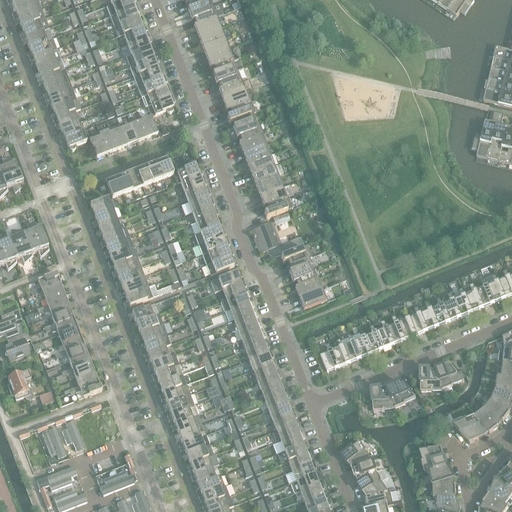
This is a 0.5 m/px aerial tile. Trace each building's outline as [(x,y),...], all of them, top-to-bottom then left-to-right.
[(10,0),(14,9),(32,2),(37,0),(36,0),(10,0)] [(18,19),(36,12),(41,10),(37,0),(32,2),(14,9),(18,19)] [(110,18),(134,9),(130,0),(127,0),(112,6),(106,8),(110,18)] [(203,0),(189,5),(191,11),(187,12),(189,17),(212,8),(209,0),(203,0)] [(441,0),(438,6),(447,12),(454,0),(441,0)] [(454,0),(447,12),(457,18),(460,13),(465,16),(474,2),(470,0),(454,0)] [(197,26),(216,19),(212,8),(189,17),(191,23),(195,21),(197,26)] [(134,9),(110,18),(114,28),(120,26),(138,19),(134,9)] [(41,10),(36,12),(18,19),(22,30),(45,20),(41,10)] [(138,19),(120,26),(114,28),(118,38),(124,36),(141,29),(138,19)] [(216,19),(197,26),(193,27),(198,39),(221,30),(216,19)] [(26,40),(43,33),(46,32),(49,31),(45,20),(22,30),(26,40)] [(141,29),(124,36),(128,47),(145,40),(141,29)] [(225,40),(221,30),(198,39),(202,49),(225,40)] [(29,50),(43,44),(50,42),(52,38),(50,32),(46,32),(43,33),(26,40),(29,50)] [(132,57),(149,50),(145,40),(128,47),(132,57)] [(206,60),(229,51),(225,40),(202,49),(206,60)] [(33,60),(51,53),(57,51),(53,41),(50,42),(43,44),(29,50),(33,60)] [(496,49),(494,60),(511,64),(511,53),(511,52),(496,49)] [(149,50),(132,57),(135,67),(153,60),(149,50)] [(37,70),(55,63),(61,61),(57,51),(51,53),(33,60),(37,70)] [(213,70),(233,62),(229,51),(206,60),(210,71),(213,70)] [(134,79),(139,77),(157,70),(153,60),(135,67),(130,69),(134,79)] [(511,64),(494,60),(491,70),(511,75),(511,64)] [(41,80),(59,73),(65,71),(61,61),(55,63),(37,70),(41,80)] [(233,62),(213,70),(215,75),(212,76),(214,81),(237,72),(233,62)] [(157,70),(139,77),(134,79),(137,89),(143,87),(161,80),(157,70)] [(511,75),(491,70),(489,81),(511,86),(511,75)] [(45,90),(63,83),(68,81),(65,71),(59,73),(41,80),(45,90)] [(221,90),(241,83),(237,72),(214,81),(216,87),(219,85),(221,90)] [(161,80),(143,87),(137,89),(141,99),(147,97),(165,90),(161,80)] [(68,81),(63,83),(45,90),(49,100),(72,91),(68,81)] [(511,86),(489,81),(486,91),(511,97),(511,86)] [(241,83),(221,90),(218,91),(222,103),(245,94),(241,83)] [(165,90),(147,97),(141,99),(145,109),(147,108),(169,100),(165,90)] [(53,110),(71,103),(76,101),(72,91),(49,100),(53,110)] [(483,102),(490,104),(511,109),(511,97),(486,91),(483,102)] [(245,94),(222,103),(227,114),(230,112),(251,104),(251,103),(249,104),(245,94)] [(173,111),(169,100),(147,108),(151,117),(154,116),(155,118),(166,114),(167,115),(168,116),(169,116),(170,116),(171,116),(171,115),(172,115),(172,114),(173,114),(173,113),(173,112),(173,111)] [(71,103),(53,110),(57,120),(75,113),(80,111),(76,101),(71,103)] [(251,104),(230,112),(232,117),(227,119),(229,125),(234,123),(254,116),(254,115),(256,115),(251,104)] [(79,124),(75,113),(57,120),(61,130),(79,124)] [(488,161),(499,115),(494,113),(492,123),(485,122),(482,136),(476,135),(472,151),(478,152),(476,158),(488,161)] [(499,115),(488,161),(498,163),(507,127),(501,126),(504,116),(499,115)] [(254,116),(234,123),(236,128),(233,129),(235,135),(258,126),(254,116)] [(141,122),(147,139),(158,135),(151,118),(141,122)] [(147,139),(141,122),(130,126),(137,143),(147,139)] [(82,134),(79,124),(61,130),(64,141),(82,134)] [(120,130),(127,147),(137,143),(130,126),(120,130)] [(258,126),(235,135),(237,140),(240,139),(242,144),(262,136),(258,126)] [(511,128),(507,127),(498,163),(509,166),(511,152),(511,128)] [(127,147),(120,130),(110,134),(117,151),(127,147)] [(82,134),(64,141),(69,151),(69,152),(70,152),(70,153),(71,153),(72,153),(73,153),(74,153),(75,152),(75,151),(76,150),(76,149),(75,148),(86,144),(86,142),(89,141),(86,132),(82,134)] [(100,138),(107,155),(117,151),(110,134),(100,138)] [(262,136),(242,144),(239,145),(243,156),(266,147),(262,136)] [(107,155),(100,138),(90,142),(96,159),(107,155)] [(247,167),(270,158),(266,147),(243,156),(247,167)] [(270,158),(247,167),(251,177),(274,168),(270,158)] [(156,163),(163,180),(173,176),(170,168),(168,161),(167,159),(156,163)] [(0,172),(3,180),(19,173),(14,160),(1,160),(4,167),(0,168),(0,172)] [(153,184),(163,180),(156,163),(146,167),(153,184)] [(181,184),(198,177),(194,167),(194,166),(193,166),(193,165),(192,165),(191,165),(190,165),(189,165),(188,166),(188,167),(187,168),(187,169),(188,170),(177,174),(177,176),(174,177),(177,186),(181,184)] [(255,188),(278,179),(283,177),(279,166),(274,168),(251,177),(255,188)] [(143,188),(153,184),(146,167),(136,171),(143,188)] [(133,192),(143,188),(136,171),(126,174),(133,192)] [(19,173),(3,180),(7,190),(12,188),(15,195),(24,187),(19,173)] [(123,196),(133,192),(126,174),(116,178),(123,196)] [(185,194),(202,187),(198,177),(181,184),(185,194)] [(123,196),(116,178),(105,182),(112,200),(123,196)] [(259,198),(282,190),(278,179),(255,188),(259,198)] [(3,180),(0,180),(0,200),(8,193),(7,190),(3,180)] [(202,187),(185,194),(189,204),(206,198),(202,187)] [(282,190),(259,198),(264,210),(267,208),(286,200),(282,190)] [(206,198),(189,204),(192,215),(210,208),(206,198)] [(267,208),(269,213),(264,215),(266,221),(293,211),(288,199),(286,200),(267,208)] [(94,218),(112,211),(116,209),(115,207),(113,203),(113,201),(109,202),(108,200),(97,204),(96,203),(95,203),(95,202),(94,202),(93,202),(92,203),(91,203),(90,204),(90,205),(90,206),(90,207),(94,218)] [(192,215),(196,225),(214,218),(210,208),(192,215)] [(98,228),(116,221),(112,211),(94,218),(98,228)] [(214,218),(196,225),(191,227),(195,237),(200,235),(218,228),(214,218)] [(120,231),(116,221),(98,228),(102,238),(120,231)] [(260,255),(269,252),(273,260),(300,249),(297,240),(280,247),(272,225),(251,233),(260,255)] [(28,245),(44,239),(39,226),(27,226),(29,232),(24,234),(24,235),(28,245)] [(218,228),(200,235),(195,237),(199,247),(204,245),(222,238),(218,228)] [(106,248),(124,241),(129,239),(126,229),(120,231),(102,238),(106,248)] [(12,251),(28,245),(24,235),(24,234),(23,232),(10,232),(13,239),(8,241),(12,251)] [(0,255),(12,251),(8,241),(7,238),(0,238),(0,255)] [(222,238),(204,245),(199,247),(202,257),(208,255),(226,248),(222,238)] [(44,239),(28,245),(32,256),(37,254),(40,260),(49,252),(44,239)] [(110,258),(128,251),(133,249),(129,239),(124,241),(106,248),(110,258)] [(28,245),(12,251),(16,262),(21,260),(24,267),(33,258),(32,256),(28,245)] [(226,248),(208,255),(202,257),(206,267),(230,258),(226,248)] [(290,268),(312,259),(307,248),(281,258),(283,264),(288,262),(290,268)] [(114,268),(131,261),(137,259),(133,249),(128,251),(110,258),(114,268)] [(17,264),(16,262),(12,251),(0,255),(0,268),(5,266),(8,273),(17,264)] [(210,278),(234,269),(230,258),(206,267),(210,278)] [(117,278),(135,271),(141,269),(137,259),(131,261),(114,268),(117,278)] [(291,280),(314,271),(310,261),(312,260),(312,259),(290,268),(292,273),(289,274),(291,280)] [(121,288),(139,281),(145,279),(141,269),(135,271),(117,278),(121,288)] [(298,288),(318,281),(314,271),(291,280),(293,285),(296,284),(298,288)] [(511,297),(511,284),(510,279),(506,271),(503,273),(506,280),(499,283),(505,300),(511,297)] [(222,292),(240,285),(236,274),(218,281),(222,292)] [(35,291),(37,296),(42,295),(41,292),(60,285),(56,275),(38,282),(40,289),(35,291)] [(487,288),(494,305),(505,300),(499,283),(495,276),(492,277),(495,285),(487,288)] [(125,298),(143,291),(149,289),(145,279),(139,281),(121,288),(125,298)] [(299,301),(322,292),(318,281),(298,288),(295,290),(299,301)] [(476,293),(483,309),(494,305),(487,288),(484,281),(481,282),(484,290),(476,293)] [(171,287),(173,293),(181,289),(179,284),(171,287)] [(60,285),(41,292),(42,295),(45,301),(64,294),(60,285)] [(222,292),(226,302),(244,295),(240,285),(222,292)] [(483,309),(476,293),(473,285),(470,287),(473,294),(465,297),(472,314),(483,309)] [(129,309),(147,302),(153,300),(149,289),(143,291),(125,298),(129,309)] [(454,302),(461,318),(472,314),(465,297),(462,290),(459,291),(462,299),(454,302)] [(322,292),(299,301),(303,312),(326,303),(322,292)] [(48,310),(67,303),(64,294),(45,301),(47,307),(42,309),(44,314),(49,312),(48,310)] [(443,307),(450,323),(461,318),(454,302),(451,294),(448,296),(451,303),(443,307)] [(226,302),(230,312),(248,305),(244,295),(226,302)] [(432,311),(439,328),(450,323),(443,307),(440,299),(436,301),(439,308),(432,311)] [(48,310),(49,312),(52,319),(70,312),(67,303),(48,310)] [(421,316),(428,332),(439,328),(432,311),(429,304),(425,305),(428,313),(421,316)] [(230,312),(234,322),(252,315),(248,305),(230,312)] [(155,306),(132,315),(136,325),(159,316),(155,306)] [(0,320),(0,338),(5,337),(6,340),(18,335),(15,327),(22,325),(20,320),(16,308),(3,312),(5,318),(0,320)] [(410,320),(417,337),(428,332),(421,316),(418,308),(414,310),(417,317),(410,320)] [(55,328),(74,321),(70,312),(52,319),(54,325),(49,327),(51,332),(56,331),(55,328)] [(399,325),(406,342),(417,337),(410,320),(407,313),(403,314),(406,322),(399,325)] [(234,322),(238,332),(256,325),(252,315),(234,322)] [(140,335),(157,328),(163,326),(159,316),(136,325),(140,335)] [(388,330),(395,346),(406,342),(399,325),(396,318),(392,319),(395,327),(388,330)] [(55,328),(56,331),(59,337),(77,330),(74,321),(55,328)] [(377,334),(383,351),(395,346),(388,330),(384,322),(381,324),(384,331),(377,334)] [(238,332),(242,342),(260,335),(256,325),(238,332)] [(163,326),(157,328),(140,335),(143,345),(167,336),(163,326)] [(365,339),(372,356),(383,351),(377,334),(373,327),(370,328),(373,336),(365,339)] [(77,330),(59,337),(62,346),(81,339),(77,330)] [(354,344),(361,360),(372,356),(365,339),(362,331),(359,333),(362,340),(354,344)] [(27,333),(16,338),(18,343),(4,349),(6,354),(5,357),(8,358),(10,364),(30,356),(24,342),(30,339),(27,333)] [(242,342),(246,352),(263,345),(260,335),(242,342)] [(505,351),(511,350),(511,335),(503,339),(505,351)] [(147,355),(165,348),(171,346),(167,336),(143,345),(147,355)] [(361,360),(354,344),(351,336),(348,338),(351,345),(343,348),(350,365),(361,360)] [(60,354),(62,359),(67,357),(66,355),(84,348),(81,339),(62,346),(65,352),(60,354)] [(218,346),(216,341),(215,341),(210,343),(212,349),(218,346)] [(332,353),(339,369),(350,365),(343,348),(340,341),(337,342),(340,350),(332,353)] [(246,352),(249,362),(267,356),(263,345),(246,352)] [(339,369),(332,353),(329,345),(326,347),(329,354),(321,358),(328,374),(339,369)] [(69,364),(88,356),(84,348),(66,355),(67,357),(69,364)] [(169,359),(165,348),(147,355),(151,365),(169,359)] [(511,350),(505,351),(500,352),(499,363),(503,363),(511,364),(511,350)] [(73,373),(91,365),(88,356),(69,364),(72,370),(67,372),(69,377),(74,375),(73,373)] [(155,375),(173,369),(179,366),(175,356),(169,359),(151,365),(155,375)] [(249,362),(253,373),(271,366),(267,356),(249,362)] [(511,364),(503,363),(501,377),(501,378),(511,379),(511,364)] [(91,365),(73,373),(74,375),(76,382),(95,374),(91,365)] [(159,386),(177,379),(182,376),(179,366),(173,369),(155,375),(159,386)] [(253,373),(257,383),(275,376),(271,366),(253,373)] [(435,371),(443,392),(453,389),(453,387),(463,384),(464,383),(449,366),(435,371)] [(443,392),(435,371),(421,371),(421,394),(432,394),(432,393),(443,392),(443,393),(443,392)] [(28,391),(24,382),(31,379),(28,372),(7,379),(11,389),(9,390),(13,399),(14,398),(16,403),(25,399),(25,400),(26,401),(27,402),(28,402),(29,402),(30,402),(31,402),(32,401),(32,400),(33,399),(33,398),(33,397),(30,390),(28,391)] [(80,391),(98,383),(95,374),(76,382),(78,388),(73,390),(76,395),(81,393),(80,391)] [(257,383),(261,393),(279,386),(275,376),(257,383)] [(496,389),(511,395),(511,379),(501,378),(501,377),(498,377),(496,389)] [(181,389),(177,379),(159,386),(163,396),(181,389)] [(98,383),(80,391),(81,393),(76,395),(78,402),(102,393),(98,383)] [(386,390),(396,411),(406,406),(405,405),(415,400),(415,401),(416,400),(400,384),(399,384),(386,390)] [(261,393),(265,403),(283,396),(279,386),(261,393)] [(167,406),(185,399),(190,397),(186,387),(181,389),(163,396),(167,406)] [(511,395),(496,389),(491,401),(510,415),(510,414),(511,408),(511,395)] [(396,411),(386,390),(372,391),(374,414),(385,413),(385,412),(395,411),(396,411)] [(43,407),(54,403),(50,394),(39,398),(43,407)] [(265,403),(269,413),(287,406),(283,396),(265,403)] [(171,416),(189,409),(194,407),(190,397),(185,399),(167,406),(171,416)] [(484,410),(498,428),(499,428),(498,428),(502,423),(503,423),(510,415),(491,401),(484,410)] [(99,405),(90,409),(92,414),(101,410),(99,405)] [(273,423),(291,416),(287,406),(269,413),(273,423)] [(175,426),(193,419),(198,417),(194,407),(189,409),(171,416),(175,426)] [(498,428),(484,410),(474,418),(483,439),(489,434),(489,435),(498,428)] [(81,412),(72,416),(74,420),(83,417),(81,412)] [(273,423),(277,433),(295,426),(291,416),(273,423)] [(178,436),(196,429),(202,427),(198,417),(193,419),(175,426),(178,436)] [(483,439),(474,418),(464,422),(465,423),(455,427),(454,428),(470,445),(470,444),(483,439)] [(63,419),(54,423),(56,427),(65,424),(63,419)] [(75,422),(67,425),(68,430),(62,432),(67,446),(74,443),(77,453),(85,450),(75,422)] [(46,426),(36,430),(38,434),(47,431),(46,426)] [(281,443),(299,436),(295,426),(277,433),(281,443)] [(182,446),(200,439),(206,437),(202,427),(196,429),(178,436),(182,446)] [(29,438),(28,433),(18,436),(20,441),(29,438)] [(281,443),(285,453),(303,446),(299,436),(281,443)] [(204,449),(200,439),(182,446),(186,456),(204,449)] [(351,469),(373,462),(372,462),(366,453),(367,453),(360,444),(342,458),(351,469)] [(285,453),(288,463),(306,456),(303,446),(285,453)] [(208,459),(204,449),(186,456),(190,466),(208,459)] [(428,473),(447,467),(441,449),(419,452),(419,453),(420,453),(423,464),(422,464),(425,475),(428,473)] [(292,473),(310,466),(306,456),(288,463),(292,473)] [(129,457),(124,459),(128,468),(133,466),(129,457)] [(212,470),(208,459),(190,466),(194,477),(212,470)] [(373,462),(351,469),(355,480),(358,487),(377,474),(373,462)] [(132,477),(136,475),(133,466),(128,468),(132,477)] [(292,473),(296,483),(314,477),(310,466),(292,473)] [(433,487),(454,480),(447,467),(428,473),(433,487)] [(47,478),(52,492),(74,484),(72,478),(77,476),(75,468),(47,478)] [(494,482),(511,493),(511,474),(508,469),(499,476),(500,477),(494,482)] [(216,480),(212,470),(194,477),(198,487),(216,480)] [(100,488),(104,498),(134,486),(129,471),(104,480),(106,486),(100,488)] [(378,473),(377,474),(358,487),(366,499),(384,494),(388,494),(388,492),(387,492),(382,484),(388,480),(382,472),(378,473)] [(300,494),(318,487),(314,477),(296,483),(300,494)] [(202,497),(220,490),(224,488),(221,478),(216,480),(198,487),(202,497)] [(454,480),(433,487),(433,499),(437,499),(456,498),(456,487),(455,487),(454,480)] [(511,496),(511,493),(494,482),(489,496),(505,506),(511,496)] [(300,494),(304,504),(322,497),(318,487),(300,494)] [(206,507),(224,500),(229,498),(225,488),(224,488),(220,490),(202,497),(206,507)] [(44,490),(40,492),(43,501),(48,499),(44,490)] [(77,491),(55,500),(59,511),(63,511),(88,503),(85,494),(79,497),(77,491)] [(132,506),(134,511),(150,511),(143,493),(136,496),(138,503),(132,506)] [(365,511),(371,511),(388,508),(394,507),(390,493),(388,494),(384,494),(366,499),(365,511)] [(479,511),(482,511),(505,511),(508,508),(505,506),(489,496),(483,504),(484,505),(479,511)] [(307,511),(312,511),(326,507),(322,497),(304,504),(307,511)] [(207,511),(222,511),(228,510),(233,508),(229,498),(224,500),(206,507),(207,511)] [(437,511),(460,511),(456,498),(437,499),(437,511)] [(43,501),(47,510),(51,508),(48,499),(43,501)] [(129,511),(125,501),(118,504),(120,511),(117,511),(129,511)]
